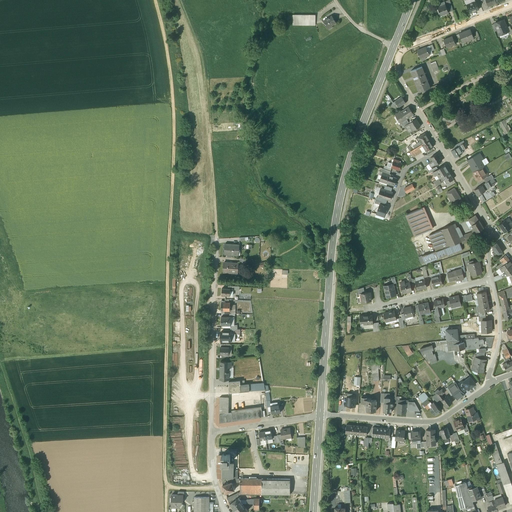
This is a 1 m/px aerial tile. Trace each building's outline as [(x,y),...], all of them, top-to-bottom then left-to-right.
[(445,5),(448,12),(454,10),(449,0),(447,0),(444,1),(445,5)] [(475,1),(467,5),(470,12),(478,9),(475,1)] [(448,12),(445,5),(437,8),(440,15),(448,12)] [(332,16),(324,21),(328,28),(336,23),(332,16)] [(502,21),(500,22),(500,21),(494,23),(497,30),(499,35),(500,35),(499,33),(502,32),(503,33),(504,33),(508,31),(507,27),(504,20),(502,20),(502,21)] [(470,29),(459,34),(462,42),(467,40),(467,39),(473,37),(473,38),(474,37),(470,29)] [(452,36),(443,40),(446,48),(452,45),(451,45),(455,43),(455,44),(452,36)] [(426,47),(423,48),(423,49),(417,51),(420,59),(425,57),(425,56),(429,54),(428,51),(427,51),(426,47)] [(429,65),(433,76),(437,75),(433,64),(429,65)] [(422,66),(411,70),(419,92),(430,87),(422,66)] [(402,96),(395,101),(397,104),(399,107),(406,102),(402,96)] [(402,112),(397,115),(401,122),(406,119),(406,118),(413,113),(409,107),(402,112)] [(409,123),(411,126),(413,130),(420,126),(416,118),(409,123)] [(511,132),(505,120),(500,122),(507,136),(511,133),(511,132)] [(425,133),(418,137),(418,138),(417,138),(418,140),(419,139),(420,141),(422,144),(429,140),(425,133)] [(422,144),(419,146),(420,149),(422,148),(421,146),(423,145),(426,151),(433,146),(429,140),(422,144)] [(410,151),(417,147),(415,144),(414,142),(407,146),(410,151)] [(413,156),(421,152),(422,151),(420,149),(419,146),(417,147),(410,151),(413,156)] [(459,146),(452,150),(456,157),(463,153),(459,146)] [(438,153),(431,157),(433,161),(435,164),(442,160),(438,153)] [(480,153),(468,160),(471,166),(470,166),(473,172),(482,166),(480,161),(483,159),(480,153)] [(399,161),(394,159),(392,163),(388,162),(387,166),(391,167),(391,168),(392,168),(399,170),(402,163),(399,162),(399,161)] [(449,172),(444,164),(438,168),(433,172),(435,176),(438,174),(440,178),(442,176),(449,172)] [(482,166),(473,172),(475,174),(476,176),(476,177),(475,178),(476,180),(478,180),(487,175),(482,166)] [(389,174),(383,172),(382,172),(380,181),(394,186),(397,178),(393,177),(393,175),(389,174)] [(442,176),(444,180),(446,183),(447,185),(452,182),(451,180),(453,179),(449,172),(442,176)] [(483,178),(486,182),(493,178),(493,177),(491,174),(483,178)] [(433,185),(434,187),(442,183),(441,182),(439,178),(433,181),(435,184),(433,185)] [(493,178),(486,182),(482,185),(486,190),(491,187),(490,186),(496,183),(493,178)] [(404,189),(407,193),(415,189),(412,184),(404,189)] [(486,190),(482,185),(474,190),(476,193),(475,194),(476,196),(486,190)] [(389,191),(381,188),(378,197),(381,198),(381,197),(387,200),(389,200),(392,193),(389,192),(389,191)] [(454,188),(446,193),(452,203),(460,198),(454,188)] [(485,202),(488,208),(497,205),(496,203),(495,200),(491,202),(490,200),(485,202)] [(384,206),(380,204),(379,204),(377,213),(384,216),(387,207),(384,206)] [(433,229),(424,207),(405,215),(414,237),(433,229)] [(465,214),(457,217),(460,223),(469,219),(465,214)] [(476,215),(469,220),(474,228),(472,230),(473,232),(476,231),(476,232),(477,232),(484,228),(476,215)] [(506,219),(498,225),(504,232),(511,227),(506,219)] [(455,228),(454,229),(452,224),(443,228),(445,233),(443,234),(449,246),(459,242),(460,242),(462,241),(460,238),(455,228)] [(443,228),(429,235),(436,251),(449,246),(443,234),(445,233),(443,228)] [(473,232),(461,237),(460,238),(462,241),(471,238),(478,235),(477,232),(476,232),(476,231),(473,232)] [(449,246),(436,251),(422,256),(425,263),(439,258),(463,250),(459,242),(449,246)] [(497,243),(491,247),(491,257),(503,252),(497,243)] [(239,245),(225,244),(224,254),(237,255),(237,250),(239,250),(239,245)] [(506,255),(500,260),(503,263),(496,268),(498,270),(505,263),(509,260),(506,255)] [(479,261),(473,262),(473,260),(469,261),(469,265),(467,266),(469,271),(471,271),(471,275),(481,273),(479,261)] [(511,264),(509,261),(500,268),(503,271),(503,272),(505,271),(509,276),(511,275),(511,264)] [(238,263),(224,262),(223,272),(232,273),(232,272),(238,272),(237,273),(238,273),(238,263)] [(461,268),(454,270),(454,271),(447,273),(449,280),(458,278),(458,279),(464,278),(463,272),(462,268),(461,268)] [(495,281),(509,276),(505,271),(503,272),(503,271),(501,272),(503,274),(501,275),(501,274),(494,276),(495,281)] [(440,274),(431,277),(433,285),(443,283),(440,274)] [(424,279),(416,281),(416,282),(418,289),(427,287),(425,280),(425,279),(424,279)] [(410,282),(401,284),(403,293),(407,292),(407,291),(412,290),(412,291),(411,284),(410,282)] [(388,284),(384,285),(387,297),(396,295),(394,284),(393,283),(392,283),(388,284)] [(222,288),(222,296),(230,296),(230,291),(230,288),(228,288),(222,288)] [(507,297),(504,289),(499,291),(504,310),(511,308),(509,303),(507,297)] [(476,293),(479,305),(488,303),(486,291),(476,293)] [(364,292),(361,293),(363,302),(372,300),(370,292),(364,292)] [(450,300),(451,307),(461,305),(459,295),(449,297),(450,300)] [(443,298),(433,301),(435,309),(437,316),(439,316),(443,315),(441,308),(445,307),(443,298)] [(221,311),(224,311),(230,311),(230,307),(230,302),(221,302),(221,311)] [(427,302),(419,304),(418,304),(419,308),(420,313),(421,312),(430,310),(428,302),(427,302)] [(488,303),(479,305),(480,312),(484,311),(490,310),(488,303)] [(411,306),(403,308),(405,313),(406,317),(413,315),(411,306)] [(395,310),(384,312),(386,321),(397,319),(395,310)] [(372,314),(360,315),(361,323),(363,323),(373,322),(372,314)] [(229,318),(221,318),(221,326),(231,326),(231,325),(231,318),(229,318)] [(485,319),(482,320),(482,325),(481,325),(481,331),(491,331),(491,325),(490,325),(490,319),(485,319)] [(447,340),(459,339),(458,328),(445,329),(446,340),(447,340)] [(221,341),(224,341),(231,341),(231,333),(231,332),(221,331),(221,341)] [(467,339),(463,339),(465,347),(465,348),(479,346),(479,344),(483,343),(483,340),(478,340),(478,338),(475,338),(467,339)] [(459,339),(447,340),(448,343),(448,345),(446,345),(447,349),(448,348),(448,350),(465,347),(463,339),(459,339)] [(431,345),(420,349),(422,354),(425,353),(431,351),(432,350),(431,345)] [(227,347),(220,347),(220,355),(224,355),(224,356),(229,356),(229,347),(227,347)] [(431,351),(425,353),(427,362),(430,361),(431,364),(437,362),(436,358),(435,354),(433,354),(431,351)] [(483,359),(475,357),(472,369),(482,372),(485,362),(485,363),(486,360),(483,359)] [(231,362),(220,362),(220,380),(229,380),(229,367),(231,367),(231,362)] [(468,389),(476,384),(470,376),(463,382),(467,388),(468,389)] [(457,385),(463,392),(467,388),(463,382),(462,381),(457,385)] [(241,392),(265,390),(264,385),(264,383),(240,385),(241,392)] [(450,388),(450,389),(454,394),(457,399),(461,396),(461,395),(462,394),(463,395),(464,394),(463,392),(457,385),(456,383),(450,388)] [(444,398),(441,394),(444,392),(442,389),(439,391),(436,393),(441,399),(442,400),(444,398)] [(437,402),(441,399),(436,393),(435,394),(432,396),(437,402)] [(346,396),(346,406),(355,407),(356,397),(346,396)] [(442,400),(441,400),(446,406),(452,402),(447,396),(444,398),(442,400)] [(220,397),(220,414),(229,413),(229,397),(220,397)] [(384,397),(383,397),(383,402),(382,411),(390,412),(391,408),(393,408),(393,403),(389,403),(390,398),(384,397)] [(428,398),(422,402),(427,410),(430,408),(427,403),(429,402),(429,403),(431,402),(428,398)] [(371,400),(366,400),(365,404),(364,404),(364,407),(365,407),(365,411),(375,411),(376,400),(371,400)] [(405,410),(420,411),(413,401),(408,401),(408,404),(406,403),(405,410)] [(440,411),(433,401),(430,404),(432,406),(430,408),(434,415),(440,411)] [(398,403),(397,403),(396,412),(405,413),(405,410),(406,403),(398,403)] [(271,407),(272,414),(281,413),(279,404),(271,405),(270,405),(271,407)] [(473,408),(466,410),(468,417),(469,417),(470,420),(476,418),(475,414),(473,408)] [(232,412),(233,421),(262,417),(261,409),(232,412)] [(220,423),(233,421),(232,412),(229,413),(220,414),(220,423)] [(461,418),(454,421),(457,430),(464,428),(463,425),(461,418)] [(357,426),(346,425),(345,433),(348,434),(356,434),(357,426)] [(367,427),(357,426),(356,434),(366,436),(367,427)] [(390,429),(373,427),(372,436),(389,438),(390,429)] [(447,427),(440,430),(443,438),(446,437),(449,436),(450,436),(449,435),(449,433),(450,433),(449,430),(448,430),(447,427)] [(290,428),(281,430),(281,434),(282,439),(291,437),(291,434),(292,434),(292,431),(290,431),(290,428)] [(271,430),(264,431),(266,443),(268,443),(267,439),(273,438),(272,437),(271,430)] [(405,431),(401,430),(401,431),(396,430),(395,437),(395,440),(396,440),(399,440),(399,443),(404,444),(404,441),(405,431)] [(434,430),(426,430),(427,442),(427,444),(435,443),(435,439),(434,430)] [(420,431),(411,431),(411,432),(411,439),(411,440),(421,439),(420,431)] [(356,434),(348,434),(349,434),(348,441),(351,441),(351,442),(355,443),(356,434)] [(297,438),(299,447),(305,448),(305,437),(297,438)] [(489,445),(496,464),(502,462),(496,443),(489,445)] [(230,455),(222,455),(221,463),(230,463),(230,455)] [(502,482),(505,491),(510,504),(511,503),(511,491),(502,462),(496,464),(502,482)] [(230,463),(221,463),(221,478),(226,478),(233,478),(233,469),(234,463),(230,463)] [(392,477),(393,488),(396,487),(396,480),(403,480),(403,476),(395,477),(392,477)] [(254,479),(241,478),(240,494),(254,495),(254,494),(254,479)] [(262,479),(254,479),(254,494),(262,495),(262,479)] [(290,479),(262,479),(262,495),(290,495),(290,479)] [(228,483),(223,485),(225,493),(234,490),(233,485),(234,484),(233,482),(232,483),(232,482),(228,483)] [(468,487),(466,482),(459,485),(462,495),(466,507),(466,508),(474,506),(472,501),(468,487)] [(502,482),(497,484),(500,493),(505,491),(502,482)] [(471,486),(468,487),(472,501),(481,497),(481,496),(478,486),(477,484),(471,486)] [(460,509),(466,507),(462,495),(459,485),(455,486),(460,509)] [(478,486),(481,496),(486,495),(482,485),(478,486)] [(227,498),(230,504),(238,497),(238,494),(238,493),(227,498)] [(178,495),(172,495),(172,507),(176,507),(179,507),(182,503),(182,501),(183,501),(183,495),(178,495)] [(209,511),(209,507),(209,497),(194,497),(194,511),(209,511)] [(238,497),(230,504),(234,510),(242,505),(243,504),(241,502),(240,501),(241,501),(238,497)] [(501,497),(494,500),(494,501),(497,509),(505,506),(501,497)] [(497,509),(494,501),(489,502),(491,505),(487,507),(489,511),(496,511),(498,511),(497,509)]
